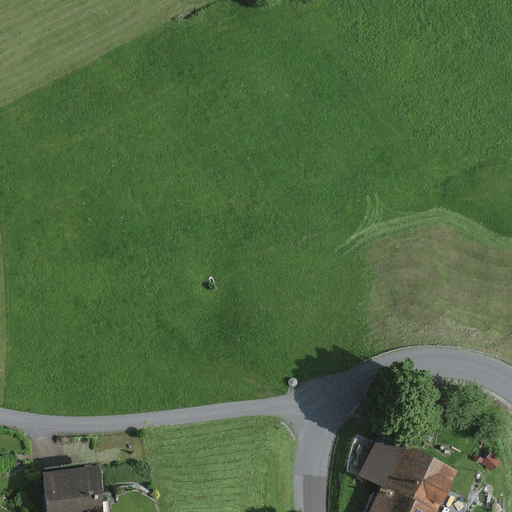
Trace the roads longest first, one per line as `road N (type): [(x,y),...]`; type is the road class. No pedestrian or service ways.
road 1 (unclassified): [(325,407),(98,421),(0,409)]
road 2 (unclassified): [(511,386),(444,365),(409,368),(362,380),(325,407)]
